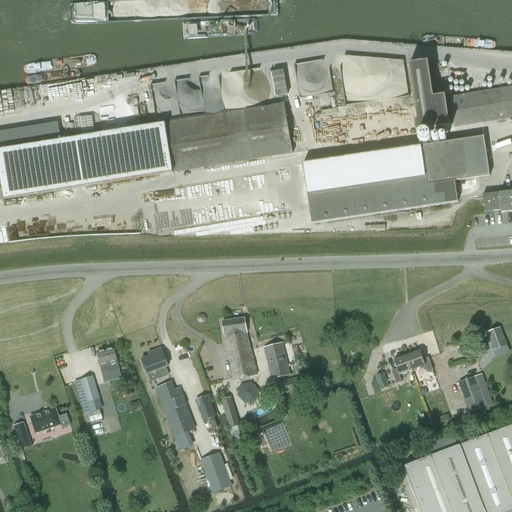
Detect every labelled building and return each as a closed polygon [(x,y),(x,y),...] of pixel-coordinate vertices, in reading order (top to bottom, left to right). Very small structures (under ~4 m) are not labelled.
[(415,120),(416,131),(450,126),(446,96),(434,98),(429,62),(410,65),(418,119),(415,120)] [(260,67),(243,70),(249,105),(266,102),(260,67)] [(511,87),(450,97),(455,127),(511,117),(511,87)] [(0,150),(0,175),(4,200),(173,173),(253,160),(293,153),(285,104),(245,110),(165,124),(95,135),(0,150)] [(409,134),(404,105),(315,119),(320,148),(409,134)] [(490,176),(484,136),(421,146),(421,147),(350,157),(330,160),(334,183),(345,181),(346,189),(307,195),(312,223),(458,202),(455,181),(490,176)] [(502,212),(511,211),(511,191),(483,195),(485,212),(502,210),(502,212)] [(246,333),(247,333),(244,319),(223,322),(225,339),(234,379),(257,374),(246,333)] [(493,351),(507,345),(500,328),(486,333),(493,351)] [(273,379),(291,374),(282,344),(265,348),(267,355),(273,379)] [(114,348),(97,352),(102,373),(119,369),(114,348)] [(153,355),(141,359),(147,374),(156,371),(159,378),(169,374),(166,367),(168,366),(166,362),(167,361),(168,360),(166,355),(164,355),(161,349),(152,352),(153,355)] [(407,356),(412,370),(425,365),(427,373),(433,371),(428,358),(423,360),(420,351),(407,356)] [(399,374),(412,370),(407,356),(394,360),(397,369),(392,371),(396,384),(402,382),(399,374)] [(383,373),(376,376),(381,390),(388,387),(383,373)] [(470,413),(480,409),(493,405),(482,374),(459,383),(470,413)] [(93,376),(82,380),(91,412),(100,409),(102,408),(99,399),(93,376)] [(307,376),(299,378),(302,390),(310,388),(307,376)] [(241,386),(238,396),(245,404),(255,401),(258,391),(251,383),(241,386)] [(162,386),(156,388),(175,437),(188,432),(195,429),(179,388),(175,390),(165,394),(162,386)] [(204,421),(215,416),(207,396),(196,400),(204,421)] [(130,404),(132,411),(142,408),(140,401),(130,404)] [(230,428),(239,425),(231,401),(223,403),(230,428)] [(56,408),(30,417),(36,434),(61,425),(62,428),(70,425),(67,414),(59,417),(56,408)] [(91,412),(88,413),(91,422),(91,423),(103,419),(100,410),(91,412)] [(440,418),(442,423),(450,420),(449,415),(440,418)] [(23,423),(14,426),(22,449),(31,446),(23,423)] [(511,425),(405,466),(422,511),(509,511),(511,511),(511,425)] [(214,492),(231,486),(219,455),(203,461),(214,492)]
